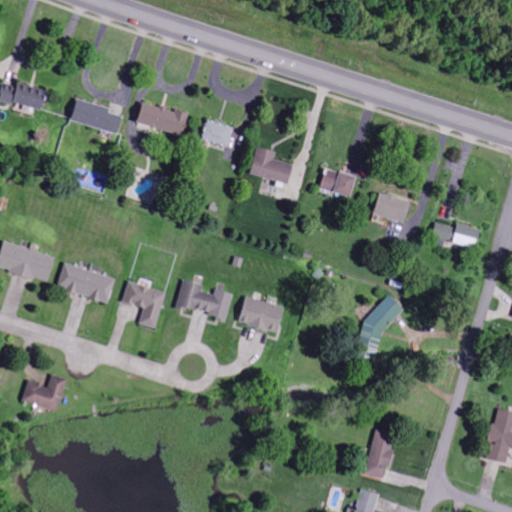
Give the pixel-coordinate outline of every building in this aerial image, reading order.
[(51,94),(4,83),(0,99),(0,102),(46,114),(51,94)] [(74,124),(120,137),(126,115),(80,102),(74,124)] [(177,135),(182,114),(141,105),(136,125),(177,135)] [(230,133),(199,121),(192,140),(223,152),(230,133)] [(269,153),(249,149),(242,177),(280,185),(285,166),(267,162),(269,153)] [(352,178),(319,170),(314,191),(347,200),(352,178)] [(399,226),(406,203),(372,193),(365,216),(399,226)] [(426,243),(470,254),(476,231),(451,225),(451,229),(430,224),(426,243)] [(58,261),(6,243),(0,261),(0,269),(49,287),(58,261)] [(109,306),(117,281),(65,265),(57,290),(109,306)] [(157,330),(166,293),(127,284),(122,305),(143,310),(139,326),(157,330)] [(229,296),(210,291),(182,284),(175,311),(223,323),(229,296)] [(355,347),(376,354),(394,304),(373,296),(355,347)] [(281,309),(239,298),(231,326),(274,337),(281,309)] [(50,387),(29,382),(24,404),(60,413),(67,381),(52,377),(50,387)] [(501,466),(507,445),(511,446),(511,421),(511,418),(511,415),(491,410),(478,460),(501,466)] [(379,481),(390,436),(370,432),(359,476),(379,481)] [(373,511),(373,494),(352,494),(352,511),(373,511)]
